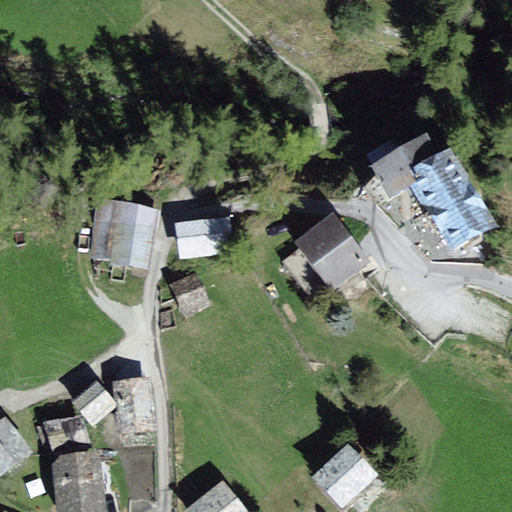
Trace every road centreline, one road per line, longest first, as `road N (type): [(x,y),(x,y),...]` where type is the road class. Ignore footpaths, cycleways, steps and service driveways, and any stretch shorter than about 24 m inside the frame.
road 1 (residential): [(511,287),(425,265),(375,219),(346,207),(277,202),(174,217),(160,245),(151,300),(162,511)]
road 2 (track): [(174,217),(172,207),(187,197),(304,162),(319,152),(325,129),(306,84),(203,0)]
road 3 (track): [(155,357),(296,464)]
road 4 (track): [(153,341),(0,402)]
